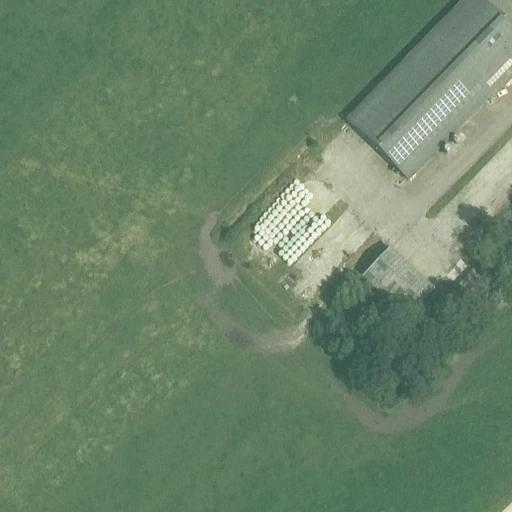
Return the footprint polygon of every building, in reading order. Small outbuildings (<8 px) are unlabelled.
[(511,74),(511,36),(474,0),(463,0),(344,123),(404,182),(485,99),(486,101),(511,74)] [(511,197),(511,196),(511,150),(488,173),(511,197)] [(334,178),(343,159),(330,153),(322,173),(334,178)] [(454,232),(497,190),(485,178),(441,220),(454,232)] [(282,286),(312,306),(338,269),(315,253),(309,262),(302,256),(282,286)] [(434,296),(391,254),(363,283),(406,325),(434,296)]
